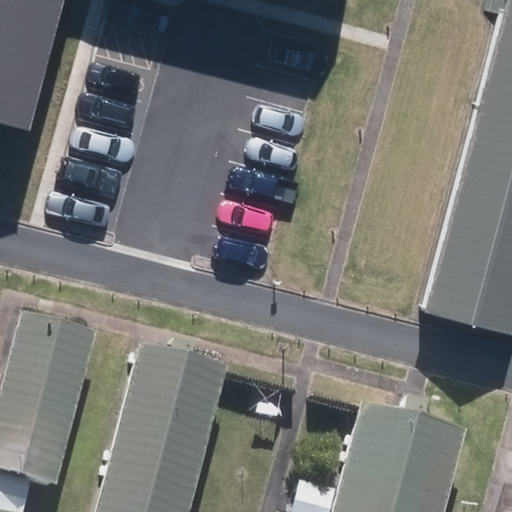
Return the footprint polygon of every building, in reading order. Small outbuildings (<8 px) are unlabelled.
[(0,0),(0,113),(34,123),(66,0),(0,0)] [(511,0),(499,0),(499,2),(421,306),(500,328),(511,330),(511,0)] [(0,511),(450,511),(472,430),(434,416),(427,413),(368,402),(335,511),(195,511),(204,480),(229,380),(231,374),(233,367),(146,347),(103,511),(28,511),(37,480),(61,487),(100,338),(23,319),(0,405),(0,511)] [(333,511),(339,490),(302,481),(294,511),(333,511)] [(500,511),(511,511),(511,484),(508,484),(500,511)]
